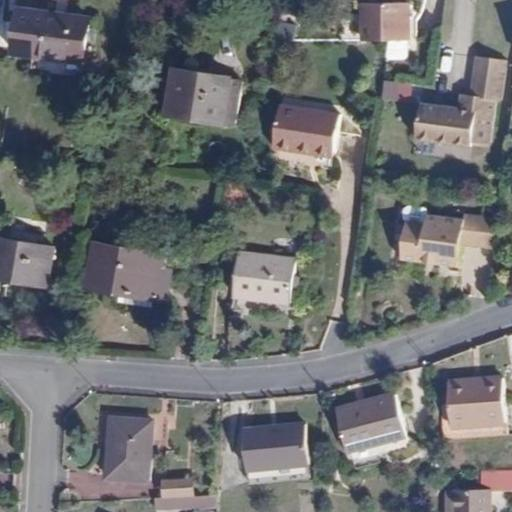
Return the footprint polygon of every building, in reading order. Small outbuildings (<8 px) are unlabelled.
[(367,39),(391,38),(392,58),(411,57),(410,4),(367,5),(367,39)] [(39,56),(49,10),(20,6),(15,52),(39,56)] [(68,60),(79,14),(49,10),(39,56),(68,60)] [(93,16),(79,14),(68,60),(86,62),(93,16)] [(307,23),(280,24),(277,40),(306,39),(307,23)] [(481,90),(477,133),(488,134),(491,90),(496,90),(499,50),(469,48),(466,88),(481,90)] [(194,115),(201,71),(177,67),(169,111),(194,115)] [(193,119),(238,127),(245,81),(233,79),(233,77),(201,71),(194,115),(193,119)] [(384,81),(382,101),(404,102),(405,83),(384,81)] [(470,132),(477,133),(481,90),(466,88),(465,102),(417,98),(415,133),(470,137),(470,132)] [(298,145),(337,151),(343,113),(282,104),(276,148),(297,151),(298,145)] [(168,115),(193,119),(194,115),(169,111),(168,115)] [(336,157),(337,151),(298,145),(297,151),(336,157)] [(467,236),(483,237),(485,216),(469,215),(469,220),(467,236)] [(483,237),(498,238),(500,217),(485,216),(483,237)] [(411,226),(409,245),(410,245),(408,263),(465,267),(467,236),(469,220),(430,217),(429,227),(411,226)] [(55,245),(0,235),(0,276),(49,285),(55,245)] [(166,253),(97,241),(90,286),(158,298),(166,253)] [(297,258),(240,251),(236,298),(292,304),(297,258)] [(506,378),(452,381),(455,438),(509,435),(506,378)] [(409,437),(398,392),(339,409),(351,453),(409,437)] [(155,420),(113,417),(109,479),(152,482),(155,420)] [(311,465),(307,423),(245,429),(250,472),(311,465)] [(482,489),(511,488),(511,468),(481,469),(482,489)] [(193,476),(156,480),(160,511),(217,505),(215,493),(195,495),(193,476)] [(493,511),(492,490),(455,491),(455,511),(493,511)]
